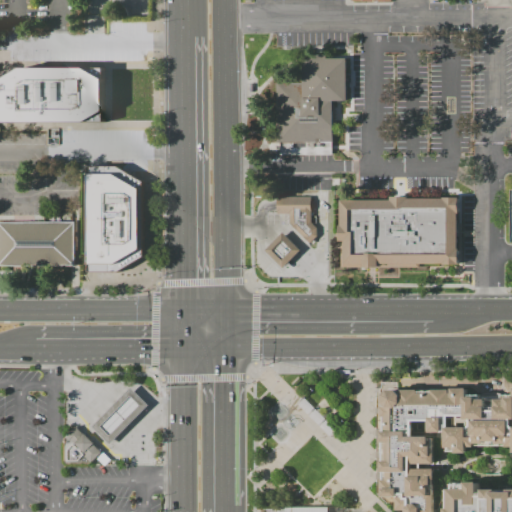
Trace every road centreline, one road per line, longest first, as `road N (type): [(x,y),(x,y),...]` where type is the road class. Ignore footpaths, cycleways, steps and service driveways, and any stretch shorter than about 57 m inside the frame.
road 1 (primary): [(222,346),(511,344)]
road 2 (primary): [(179,36),(180,312)]
road 3 (primary): [(223,312),(224,48)]
road 4 (primary): [(433,311),(223,312)]
road 5 (primary): [(180,312),(0,312)]
road 6 (primary): [(222,511),(222,346)]
road 7 (primary): [(181,347),(182,511)]
road 8 (primary): [(33,348),(181,347)]
